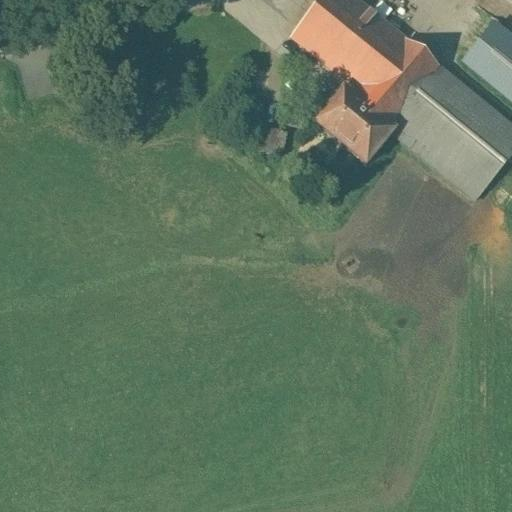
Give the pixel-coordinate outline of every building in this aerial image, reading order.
[(347,85),(393,123),(437,69),(351,0),(322,0),(291,38),(347,85)] [(511,41),(494,27),(463,65),(511,105),(511,41)] [(265,67),(250,66),(248,98),(263,99),(265,67)] [(511,131),(437,69),(393,123),(389,128),(393,132),(391,136),(405,147),(473,203),(511,155),(511,131)] [(393,123),(347,85),(314,125),(364,167),(391,136),(393,132),(389,128),(393,123)] [(285,135),(259,129),(253,153),(279,159),(285,135)]
